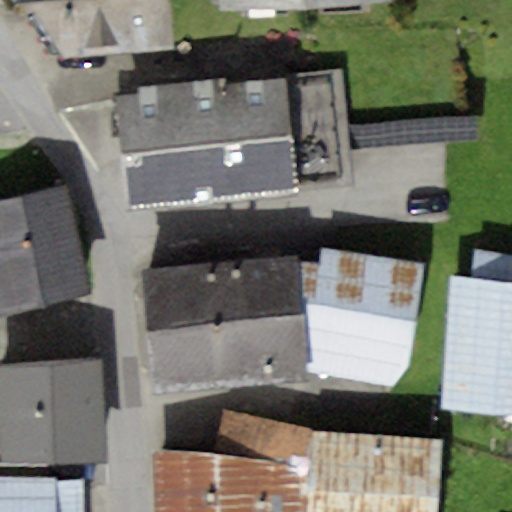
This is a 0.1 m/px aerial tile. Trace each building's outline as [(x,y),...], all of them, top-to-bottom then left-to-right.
[(19,0),(22,4),(64,59),(177,49),(173,0),(19,0)] [(219,0),(220,13),(393,3),(393,0),(219,0)] [(116,95),(127,207),(355,185),(344,72),(116,95)] [(68,178),(0,192),(0,300),(91,281),(68,178)] [(296,254),(141,268),(155,392),(310,380),(309,369),(393,389),(411,366),(424,264),(323,247),(320,265),(297,262),(296,254)] [(473,280),(450,278),(441,411),(511,416),(511,256),(476,251),(473,280)] [(10,459),(110,459),(110,363),(10,363),(10,459)] [(154,453),(156,511),(307,511),(308,432),(225,409),(218,452),(154,453)] [(437,511),(441,438),(308,432),(307,511),(437,511)] [(0,511),(71,511),(71,478),(0,479),(0,511)]
